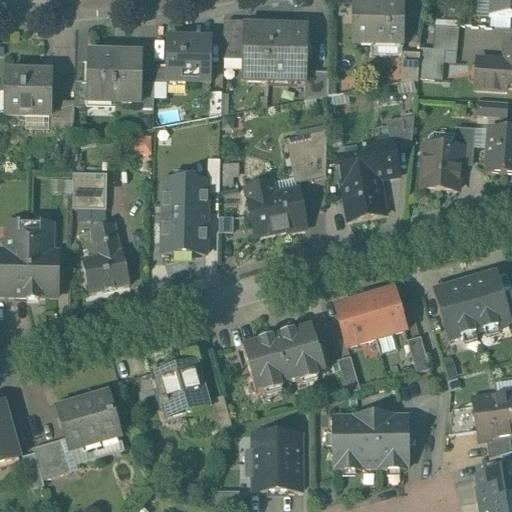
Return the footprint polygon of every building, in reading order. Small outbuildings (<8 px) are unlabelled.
[(511,0),(489,0),(488,18),(511,19),(511,0)] [(403,4),(352,4),(351,46),(373,46),(374,44),(402,44),(403,4)] [(243,27),(222,26),(222,61),(242,62),(243,27)] [(269,28),(243,27),(242,62),(242,83),(267,84),(269,28)] [(456,29),(435,27),(432,51),(444,52),(454,53),(456,29)] [(306,29),(269,28),(267,84),(304,85),(305,73),(306,29)] [(209,42),(166,42),(166,84),(209,85),(209,42)] [(511,48),(505,48),(504,63),(502,88),(504,88),(511,88),(511,48)] [(432,51),(420,49),(419,55),(417,80),(441,82),(444,52),(432,51)] [(419,55),(405,54),(403,84),(417,82),(417,80),(419,55)] [(142,57),(87,56),(86,84),(86,103),(87,103),(141,104),(141,85),(142,57)] [(504,63),(476,61),(474,90),(504,92),(504,88),(502,88),(504,63)] [(328,74),(305,73),(304,85),(304,103),(327,99),(328,74)] [(50,75),(5,74),(5,118),(47,119),(50,119),(50,107),(50,75)] [(86,84),(74,84),(73,108),(73,110),(86,110),(87,103),(86,103),(86,84)] [(153,86),(141,85),(141,104),(140,111),(152,111),(153,86)] [(221,94),(209,94),(209,117),(220,117),(221,94)] [(506,106),(476,104),(475,118),(505,120),(506,106)] [(73,108),(50,107),(50,119),(47,119),(47,133),(73,133),(73,110),(73,108)] [(395,131),(366,136),(369,154),(398,149),(395,131)] [(511,132),(487,131),(484,174),(511,176),(511,132)] [(474,134),(454,132),(452,150),(460,151),(459,165),(472,165),(474,134)] [(326,133),(296,139),(300,159),(289,161),(294,185),(325,178),(326,133)] [(452,150),(424,148),(421,190),(457,192),(459,165),(460,151),(452,150)] [(171,181),(172,153),(153,153),(153,181),(171,181)] [(365,154),(341,158),(345,185),(341,185),(348,222),(384,216),(377,179),(369,180),(365,154)] [(214,184),(172,182),(171,198),(195,198),(195,199),(213,200),(214,184)] [(271,185),(245,190),(255,238),(286,232),(287,234),(304,231),(297,191),(273,196),(271,185)] [(106,191),(78,198),(82,214),(109,207),(106,191)] [(195,198),(171,198),(171,223),(160,223),(159,256),(197,257),(198,224),(194,224),(195,199),(195,198)] [(51,227),(6,226),(6,253),(0,252),(0,297),(25,298),(25,299),(38,300),(38,298),(56,299),(57,254),(50,254),(51,227)] [(113,227),(90,232),(93,247),(86,249),(89,260),(81,262),(89,296),(128,287),(120,253),(119,253),(113,227)] [(494,276),(433,293),(448,344),(509,326),(494,276)] [(392,293),(363,301),(375,342),(404,333),(392,293)] [(363,301),(334,310),(346,350),(375,342),(363,301)] [(270,341),(260,343),(260,342),(258,342),(258,343),(241,348),(254,394),(278,387),(280,392),(281,391),(280,387),(298,381),(299,386),(301,386),(300,381),(325,374),(319,353),(318,354),(310,328),(293,333),(293,332),(291,333),(291,334),(282,337),(281,335),(279,336),(280,337),(271,339),(271,338),(269,339),(270,341)] [(194,350),(182,354),(180,355),(180,357),(181,361),(151,369),(160,403),(158,404),(160,409),(167,406),(171,420),(205,410),(209,409),(207,402),(196,364),(200,363),(197,352),(194,350)] [(351,357),(339,361),(348,391),(359,387),(351,357)] [(107,396),(56,410),(68,453),(119,438),(107,396)] [(511,396),(472,402),(473,410),(477,435),(477,437),(484,436),(485,442),(508,439),(511,438),(511,396)] [(222,398),(207,402),(209,409),(205,410),(212,435),(231,430),(222,398)] [(2,406),(0,406),(0,464),(18,460),(2,406)] [(473,410),(451,414),(447,439),(477,435),(473,410)] [(392,418),(353,418),(353,420),(332,420),(332,471),(335,470),(335,473),(360,472),(360,470),(379,470),(379,472),(405,472),(405,470),(407,470),(407,419),(392,419),(392,418)] [(286,438),(266,438),(252,438),(252,453),(246,454),(245,479),(253,479),(253,494),(267,494),(287,494),(300,494),(300,437),(286,438)] [(508,439),(485,442),(488,461),(511,455),(508,439)] [(61,442),(32,450),(33,455),(41,482),(70,474),(61,442)] [(33,455),(21,459),(31,491),(43,488),(41,482),(33,455)] [(479,511),(511,511),(511,470),(474,478),(479,511)]
